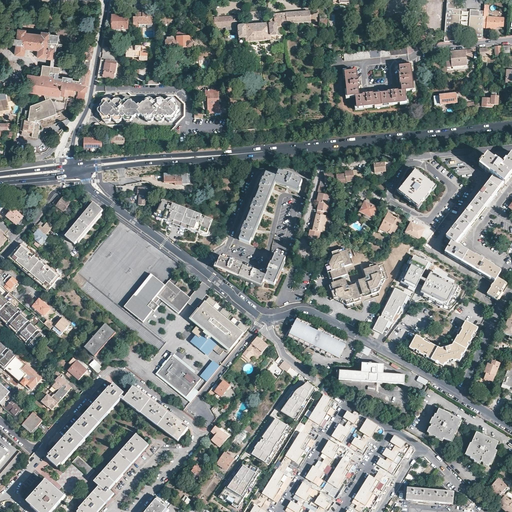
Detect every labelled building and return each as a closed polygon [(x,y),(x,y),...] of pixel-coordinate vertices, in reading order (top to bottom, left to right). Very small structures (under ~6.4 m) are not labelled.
[(446,0),(446,4),(443,42),(458,41),(460,9),(455,9),(455,0),(446,0)] [(484,11),(483,27),(486,28),(487,28),(496,29),(497,28),(498,26),(503,26),(503,18),(487,17),(488,6),(484,5),(484,11)] [(467,40),(482,38),(483,27),(484,11),(479,10),(470,9),(467,40)] [(136,17),(134,17),(133,27),(139,27),(139,24),(139,23),(147,23),(147,24),(153,24),(153,13),(148,13),(148,10),(143,10),(143,13),(140,13),(136,13),(136,17)] [(284,24),(311,22),(310,11),(274,14),(274,15),(273,15),(273,16),(274,23),(237,26),(236,17),(240,17),(239,16),(212,17),(214,28),(225,27),(231,27),(232,32),(238,32),(239,44),(247,43),(247,42),(270,40),(270,41),(278,40),(277,27),(284,26),(284,24)] [(328,21),(328,13),(320,15),(321,22),(328,21)] [(129,29),(129,28),(128,28),(128,16),(112,16),(112,20),(112,25),(112,29),(129,29)] [(65,98),(64,102),(66,102),(81,105),(84,100),(89,71),(87,69),(81,68),(78,81),(72,79),(72,78),(62,76),(62,78),(56,77),(58,73),(58,69),(58,67),(54,66),(55,50),(55,43),(57,43),(58,34),(48,33),(48,32),(41,31),(41,34),(24,32),(25,30),(16,29),(16,38),(9,37),(9,43),(15,44),(14,54),(23,55),(24,48),(37,49),(36,57),(51,58),(50,66),(42,66),(42,75),(27,73),(25,91),(59,96),(59,94),(67,96),(67,95),(74,95),(73,100),(65,98)] [(193,46),(193,42),(192,41),(192,35),(189,32),(178,32),(176,34),(175,37),(173,37),(173,41),(168,41),(167,42),(167,47),(168,48),(169,48),(170,50),(173,50),(174,48),(192,48),(193,46)] [(91,58),(93,46),(89,45),(88,49),(85,48),(84,53),(87,54),(86,59),(89,60),(89,59),(90,58),(91,58)] [(502,46),(501,53),(509,54),(510,45),(502,46)] [(142,53),(143,46),(137,46),(131,46),(127,46),(126,52),(124,52),(124,57),(140,57),(140,59),(147,60),(148,53),(142,53)] [(488,47),(481,48),(482,56),(490,55),(489,47),(488,47)] [(348,53),(343,53),(344,60),(391,55),(391,48),(370,51),(348,53)] [(452,51),(450,51),(452,67),(467,65),(467,58),(472,57),(473,49),(452,51)] [(106,78),(115,80),(117,65),(106,63),(106,64),(100,64),(98,76),(106,77),(106,78)] [(149,84),(160,84),(160,72),(159,65),(156,65),(157,79),(149,79),(149,84)] [(406,103),(405,91),(413,90),(411,65),(399,66),(399,74),(398,74),(399,77),(397,77),(398,82),(399,82),(399,85),(400,85),(401,92),(398,92),(398,91),(395,91),(395,90),(391,90),(391,91),(391,92),(390,92),(388,92),(388,93),(387,93),(373,95),(373,94),(371,94),(370,94),(370,93),(370,92),(365,93),(365,94),(362,95),(362,96),(359,96),(359,89),(360,89),(359,86),(361,86),(360,81),(359,81),(359,78),(357,78),(356,70),(344,72),(347,97),(355,96),(356,108),(406,103)] [(220,105),(220,90),(206,91),(206,102),(207,102),(207,101),(208,101),(209,114),(222,114),(222,105),(220,105)] [(493,104),(498,104),(499,90),(496,90),(496,95),(490,95),(490,98),(481,98),(482,107),(492,107),(493,107),(493,104)] [(6,98),(0,100),(0,99),(0,112),(4,111),(9,110),(7,100),(12,99),(10,93),(3,92),(4,97),(5,96),(6,98)] [(457,103),(456,94),(440,95),(440,96),(434,96),(434,105),(443,104),(457,103)] [(158,104),(156,102),(152,98),(149,101),(148,100),(140,108),(132,100),(129,102),(127,100),(124,102),(121,100),(119,102),(116,100),(113,102),(110,100),(109,101),(106,99),(103,101),(103,104),(102,105),(102,106),(102,107),(101,107),(101,108),(99,110),(99,112),(101,114),(102,116),(103,118),(103,120),(106,123),(109,120),(111,121),(113,119),(116,121),(119,119),(121,121),(124,119),(127,121),(129,119),(132,121),(137,116),(140,118),(143,116),(148,121),(151,118),(153,121),(156,118),(159,121),(161,119),(164,121),(167,118),(170,122),(173,119),(174,120),(181,112),(179,110),(181,108),(173,100),(171,102),(169,100),(166,102),(163,99),(158,104)] [(64,102),(46,99),(29,105),(28,111),(24,110),(23,119),(21,130),(22,131),(21,136),(30,137),(37,138),(38,126),(38,125),(38,123),(37,122),(37,120),(65,110),(66,102),(64,102)] [(465,111),(475,110),(476,105),(476,102),(464,104),(465,109),(464,109),(465,110),(465,111)] [(125,144),(125,135),(111,136),(112,144),(125,144)] [(102,148),(102,138),(84,138),(84,148),(102,148)] [(457,245),(511,174),(511,152),(502,164),(498,161),(497,163),(487,155),(482,161),(482,160),(479,164),(480,165),(479,166),(489,174),(489,173),(493,176),(487,184),(482,189),(481,188),(478,192),(479,193),(472,203),(469,207),(468,206),(464,210),(465,211),(458,221),(455,225),(453,224),(450,228),(451,229),(446,237),(451,241),(444,254),(493,283),(492,285),(492,284),(490,287),(491,287),(487,294),(498,300),(507,283),(497,277),(501,271),(494,267),(494,266),(475,255),(475,256),(462,248),(462,247),(458,245),(457,245)] [(385,171),(385,163),(371,164),(371,166),(374,166),(374,173),(385,171)] [(354,180),(360,179),(366,169),(353,171),(354,180)] [(354,181),(354,180),(353,171),(344,171),(345,174),(346,182),(354,181)] [(426,197),(434,187),(415,171),(399,191),(418,207),(426,197)] [(238,234),(236,239),(250,244),(274,183),(298,192),(302,181),(295,179),(296,178),(286,174),(285,175),(278,172),(276,178),(266,174),(264,179),(263,179),(259,188),(260,189),(255,201),(254,201),(251,210),(252,210),(246,224),(245,224),(242,233),(242,235),(238,234)] [(187,173),(163,174),(163,183),(176,183),(176,185),(188,185),(187,173)] [(333,175),(333,173),(324,174),(325,178),(321,179),(318,189),(325,191),(326,187),(324,187),(325,184),(334,184),(334,183),(333,175)] [(337,185),(346,184),(346,182),(345,174),(333,175),(334,183),(337,182),(337,185)] [(146,201),(152,201),(153,188),(138,187),(137,193),(139,194),(138,205),(145,205),(146,201)] [(325,191),(318,189),(317,193),(319,193),(317,201),(319,202),(327,204),(329,196),(325,195),(325,194),(325,191)] [(64,212),(71,202),(67,200),(68,198),(66,197),(65,198),(64,197),(57,206),(64,212)] [(212,222),(213,220),(209,219),(165,201),(162,200),(157,214),(164,217),(165,215),(167,216),(166,221),(198,233),(198,232),(197,232),(198,228),(201,229),(200,231),(201,232),(200,234),(200,236),(201,236),(202,236),(203,236),(204,236),(205,236),(206,236),(208,236),(209,236),(210,236),(210,235),(211,235),(212,234),(213,233),(213,232),(214,232),(214,231),(214,230),(214,229),(214,228),(214,227),(214,225),(214,224),(213,223),(212,223),(212,222)] [(372,218),(377,208),(364,201),(359,212),(372,218)] [(327,212),(329,204),(327,204),(319,202),(316,213),(323,215),(324,212),(327,212)] [(75,245),(103,211),(93,203),(66,237),(75,245)] [(17,225),(23,217),(14,209),(13,209),(12,208),(9,210),(11,212),(7,217),(17,225)] [(164,217),(157,214),(157,212),(156,212),(154,215),(155,215),(156,216),(157,217),(158,218),(159,218),(159,219),(160,219),(161,219),(162,220),(163,220),(164,217)] [(392,214),(388,212),(379,228),(388,232),(393,234),(400,220),(396,218),(395,220),(391,218),(392,216),(392,214)] [(325,224),(327,216),(323,215),(316,213),(314,213),(312,221),(325,224)] [(323,233),(325,224),(312,221),(310,229),(320,232),(323,233)] [(47,235),(53,227),(47,222),(47,223),(41,231),(47,235)] [(419,239),(424,229),(411,222),(405,232),(419,239)] [(48,237),(47,235),(41,231),(39,229),(35,234),(36,235),(37,240),(40,243),(38,245),(39,246),(41,244),(42,245),(48,237)] [(308,241),(315,243),(316,240),(318,240),(320,232),(310,229),(308,238),(309,238),(308,241)] [(22,244),(8,258),(48,291),(50,289),(55,293),(64,281),(60,277),(64,273),(59,268),(55,272),(22,244)] [(325,265),(329,278),(331,277),(332,279),(340,276),(345,274),(343,266),(350,263),(348,256),(347,253),(346,249),(344,250),(344,248),(331,252),(325,265)] [(285,258),(275,254),(272,262),(271,262),(267,271),(268,272),(266,276),(260,274),(260,273),(251,268),(250,270),(237,264),(237,263),(228,259),(228,260),(221,257),(216,268),(262,287),(264,281),(274,285),(285,258)] [(430,262),(416,255),(402,281),(418,289),(421,280),(422,278),(430,262)] [(364,294),(364,296),(378,292),(384,279),(379,265),(377,266),(376,265),(372,266),(369,268),(362,270),(365,278),(357,281),(359,287),(362,295),(364,294)] [(165,283),(151,272),(121,308),(142,324),(163,300),(157,295),(165,283)] [(17,282),(9,275),(4,281),(0,277),(0,283),(10,293),(13,289),(12,288),(17,282)] [(456,287),(431,275),(428,281),(426,283),(425,285),(422,291),(433,296),(434,294),(448,302),(456,287)] [(326,285),(331,300),(333,299),(347,306),(348,309),(361,304),(356,288),(355,284),(347,287),(344,278),(341,280),(326,285)] [(191,299),(168,279),(165,283),(157,295),(163,300),(179,314),(191,299)] [(409,294),(397,288),(383,314),(382,316),(381,316),(373,329),(370,327),(368,332),(373,334),(374,330),(382,334),(389,320),(391,321),(392,319),(394,320),(396,314),(399,315),(409,294)] [(249,326),(209,294),(190,318),(198,325),(193,331),(199,336),(203,331),(218,342),(212,349),(220,356),(225,350),(228,353),(249,326)] [(0,295),(0,320),(33,351),(46,337),(0,295)] [(51,309),(39,299),(33,307),(44,316),(51,309)] [(75,331),(69,326),(70,325),(62,318),(55,326),(56,326),(63,333),(69,338),(75,331)] [(297,318),(288,336),(331,358),(332,355),(339,359),(346,345),(339,342),(340,340),(319,329),(317,331),(314,338),(312,337),(306,334),(304,333),(303,331),(305,330),(307,326),(309,324),(297,318)] [(511,337),(511,321),(508,320),(503,333),(511,337)] [(479,328),(466,321),(463,328),(464,329),(460,337),(459,336),(456,343),(468,349),(470,345),(468,344),(469,342),(471,342),(474,337),(472,337),(475,332),(476,332),(479,328)] [(95,358),(117,334),(106,324),(85,348),(95,358)] [(285,337),(290,329),(282,325),(278,332),(285,337)] [(63,333),(56,326),(52,329),(60,336),(63,333)] [(317,331),(307,326),(305,330),(303,331),(304,333),(306,334),(312,337),(314,338),(317,331)] [(424,340),(417,336),(410,349),(414,350),(414,352),(419,355),(420,354),(425,356),(424,358),(427,359),(427,358),(431,360),(438,348),(432,344),(431,345),(423,341),(424,340)] [(259,357),(268,346),(257,337),(243,355),(249,360),(254,353),(259,357)] [(0,342),(0,360),(9,351),(0,342)] [(459,361),(467,350),(455,343),(453,346),(451,347),(443,349),(441,349),(439,348),(432,360),(442,366),(444,364),(447,363),(456,360),(459,361)] [(371,349),(361,344),(358,350),(368,355),(371,349)] [(199,375),(172,352),(154,373),(189,403),(206,382),(199,375)] [(249,360),(243,355),(241,356),(249,363),(255,356),(258,358),(259,357),(254,353),(249,360)] [(148,371),(131,358),(126,365),(143,378),(148,371)] [(90,365),(99,374),(104,369),(95,360),(90,365)] [(212,360),(199,375),(206,382),(220,366),(212,360)] [(279,367),(283,370),(288,364),(284,360),(279,367)] [(493,382),(500,363),(492,360),(490,364),(488,363),(484,373),(486,373),(484,378),(493,382)] [(79,380),(88,371),(77,361),(69,371),(79,380)] [(405,375),(383,374),(383,365),(371,364),(372,363),(369,363),(369,364),(362,364),(361,372),(340,371),(339,371),(339,380),(404,384),(405,375)] [(283,370),(288,373),(292,367),(288,364),(283,370)] [(42,379),(26,365),(15,378),(30,392),(42,379)] [(511,368),(509,368),(502,386),(511,390),(511,368)] [(55,395),(61,400),(61,401),(72,388),(59,376),(55,381),(56,383),(53,387),(57,390),(58,389),(59,391),(55,395)] [(428,381),(419,376),(416,380),(425,385),(426,383),(428,381)] [(291,393),(279,410),(296,421),(310,398),(314,400),(320,390),(316,387),(308,380),(300,389),(295,392),(293,394),(291,393)] [(215,384),(210,391),(212,393),(214,390),(215,391),(214,392),(222,397),(231,386),(233,388),(235,385),(232,382),(229,385),(223,381),(218,387),(215,384)] [(157,407),(143,396),(144,395),(143,394),(141,393),(140,394),(133,389),(128,394),(121,388),(122,386),(119,383),(118,385),(116,383),(111,388),(110,388),(108,389),(107,390),(108,391),(96,404),(95,404),(94,405),(93,406),(94,407),(82,420),(81,419),(79,421),(78,422),(79,423),(68,436),(67,435),(65,437),(64,438),(65,439),(53,452),(52,451),(50,453),(49,455),(49,456),(47,458),(58,468),(61,464),(62,465),(88,437),(121,400),(127,403),(127,404),(130,407),(131,406),(178,442),(188,428),(185,426),(184,427),(177,422),(178,421),(176,420),(175,418),(174,420),(160,409),(161,408),(159,407),(158,406),(157,407)] [(0,384),(0,403),(3,406),(10,398),(8,395),(10,393),(0,384)] [(327,391),(256,504),(262,507),(266,501),(268,497),(273,500),(280,488),(288,477),(283,474),(289,464),(292,460),(296,463),(304,451),(311,439),(306,436),(315,423),(319,425),(327,413),(335,401),(337,397),(327,391)] [(55,395),(51,392),(49,395),(48,394),(41,402),(48,408),(49,407),(52,410),(55,406),(52,404),(55,401),(58,404),(61,400),(55,395)] [(25,408),(12,396),(10,398),(3,406),(16,418),(25,408)] [(220,411),(224,414),(231,404),(229,402),(223,410),(222,409),(220,411)] [(450,442),(460,420),(438,410),(436,415),(435,414),(430,424),(432,425),(428,433),(443,439),(450,442)] [(334,433),(332,436),(342,443),(346,437),(350,431),(354,424),(358,418),(360,415),(354,411),(352,414),(347,411),(346,414),(343,418),(349,421),(344,427),(339,424),(339,425),(334,433)] [(42,421),(33,413),(23,424),(32,433),(34,431),(37,434),(40,430),(37,427),(42,421)] [(328,414),(327,413),(319,425),(320,426),(328,414)] [(249,454),(268,466),(291,429),(273,419),(249,454)] [(355,438),(349,447),(355,451),(358,448),(362,450),(366,444),(370,438),(378,426),(367,419),(359,431),(364,434),(360,441),(355,438)] [(219,430),(215,426),(211,432),(215,435),(211,440),(220,447),(229,435),(230,436),(231,435),(221,427),(219,430)] [(378,426),(370,438),(371,438),(378,426)] [(495,450),(497,443),(476,434),(466,455),(471,458),(470,459),(480,463),(480,462),(488,466),(495,450)] [(139,453),(147,444),(137,435),(128,444),(127,443),(125,446),(126,447),(111,463),(110,463),(108,465),(109,466),(95,483),(99,487),(88,500),(87,499),(84,502),(85,503),(76,511),(95,511),(108,497),(112,493),(108,488),(110,486),(117,477),(139,453)] [(381,458),(377,464),(394,475),(398,471),(401,465),(399,464),(404,457),(406,458),(410,452),(412,447),(394,436),(393,439),(390,442),(395,445),(391,452),(386,448),(385,451),(383,455),(388,458),(385,461),(381,458)] [(307,476),(306,478),(316,485),(320,479),(324,472),(332,459),(336,453),(340,447),(329,440),(328,442),(322,451),(322,453),(327,456),(318,469),(313,466),(313,467),(307,476)] [(224,453),(225,452),(222,450),(216,458),(218,461),(224,453)] [(304,451),(296,463),(297,463),(305,451),(304,451)] [(347,451),(323,489),(329,493),(334,486),(338,489),(346,477),(353,465),(349,462),(353,455),(347,451)] [(0,485),(25,456),(20,452),(0,474),(0,485)] [(218,461),(216,464),(226,470),(233,459),(224,453),(218,461)] [(94,471),(78,457),(73,463),(88,477),(94,471)] [(233,506),(238,510),(241,506),(240,505),(247,494),(249,495),(256,483),(254,482),(259,475),(261,472),(245,461),(238,471),(237,470),(226,486),(227,487),(219,498),(226,502),(227,500),(234,505),(233,506)] [(193,478),(201,468),(197,465),(196,467),(195,466),(194,466),(194,467),(193,467),(193,468),(193,469),(194,469),(192,471),(191,470),(188,473),(193,478)] [(356,497),(355,499),(359,502),(355,509),(359,511),(371,511),(372,511),(373,509),(372,508),(373,506),(375,507),(377,504),(378,502),(376,501),(378,499),(379,500),(381,497),(383,495),(381,493),(382,491),(384,492),(386,489),(387,487),(386,486),(387,484),(389,485),(390,483),(392,480),(378,471),(374,478),(370,475),(368,478),(364,485),(360,490),(356,497)] [(346,477),(338,489),(339,489),(346,477)] [(488,490),(500,500),(504,496),(505,494),(503,492),(506,487),(501,483),(502,481),(498,478),(488,490)] [(37,511),(51,511),(65,498),(58,491),(57,492),(50,486),(51,485),(46,480),(27,502),(37,511)] [(290,504),(288,507),(292,510),(291,511),(299,511),(302,508),(306,501),(310,495),(314,489),(303,483),(302,484),(296,493),(295,494),(301,498),(296,504),(291,501),(290,504)] [(280,488),(273,500),(274,501),(281,489),(280,488)] [(453,504),(454,492),(407,488),(406,500),(410,500),(447,504),(453,504)] [(314,511),(311,510),(308,511),(323,511),(325,510),(329,503),(325,501),(327,497),(321,493),(315,503),(320,506),(315,511),(314,511)] [(185,508),(190,501),(185,496),(181,501),(184,503),(183,504),(185,505),(184,507),(185,508)] [(208,503),(194,496),(191,499),(205,506),(208,503)] [(500,500),(497,504),(507,511),(510,511),(511,510),(511,501),(511,502),(504,496),(500,500)] [(162,511),(166,509),(155,500),(144,511),(162,511)]
